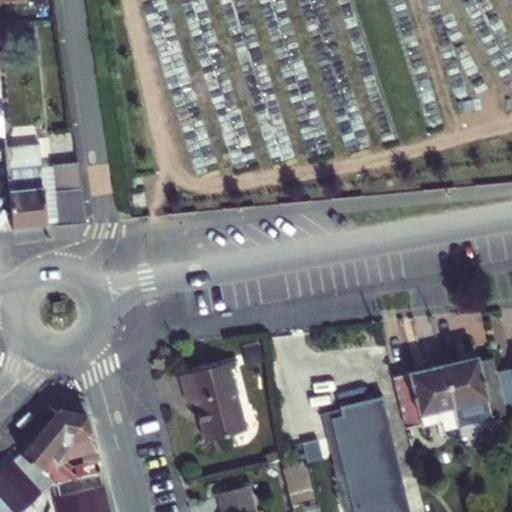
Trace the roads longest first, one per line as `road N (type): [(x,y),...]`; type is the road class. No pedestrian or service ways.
road 1 (residential): [(98,296),(511,215)]
road 2 (residential): [(74,0),(106,223),(94,250),(71,270)]
road 3 (residential): [(86,344),(134,511)]
